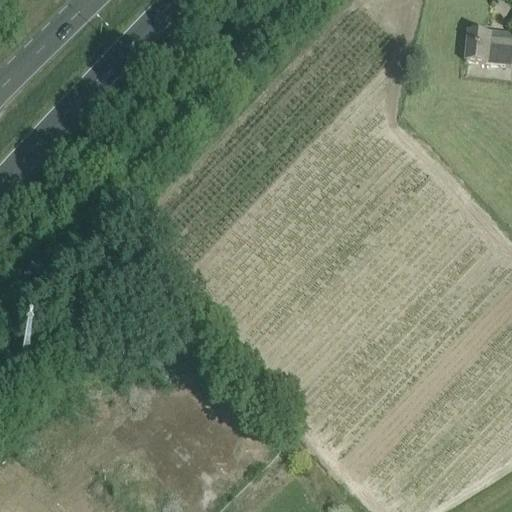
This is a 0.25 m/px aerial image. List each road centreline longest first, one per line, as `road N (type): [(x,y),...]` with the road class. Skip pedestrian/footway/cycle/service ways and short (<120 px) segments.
road 1 (unclassified): [(295,0),(0,314)]
road 2 (primary): [(0,195),(185,0)]
road 3 (primary): [(91,0),(0,90)]
